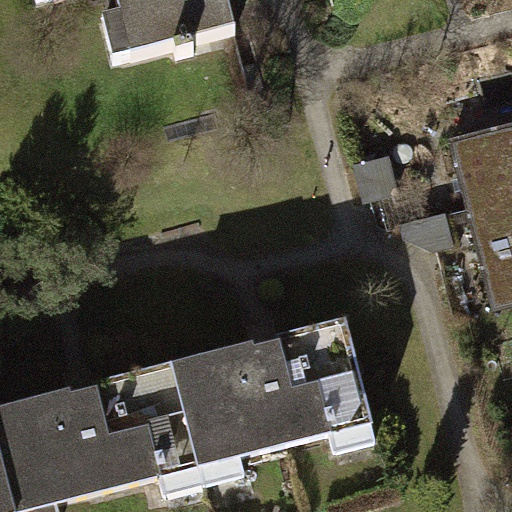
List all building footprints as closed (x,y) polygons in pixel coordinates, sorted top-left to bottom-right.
[(29,0),(33,14),(97,0),(116,0),(122,25),(99,30),(109,74),(231,48),(220,0),(29,0)] [(511,137),(449,153),(490,318),(511,312),(511,137)] [(396,207),(385,170),(355,179),(365,216),(396,207)] [(448,227),(402,239),(406,251),(435,264),(456,259),(448,227)] [(359,435),(331,329),(145,373),(172,479),(359,435)] [(0,511),(43,511),(172,479),(145,373),(0,407),(0,511)]
